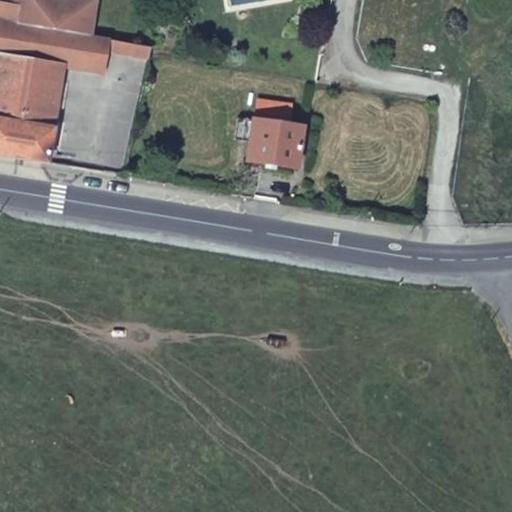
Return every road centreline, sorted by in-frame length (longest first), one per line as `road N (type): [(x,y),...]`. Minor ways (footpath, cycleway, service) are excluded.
road 1 (secondary): [(435,259),(0,191)]
road 2 (residential): [(435,259),(451,104),(438,89),(348,68),(339,46),(347,0)]
